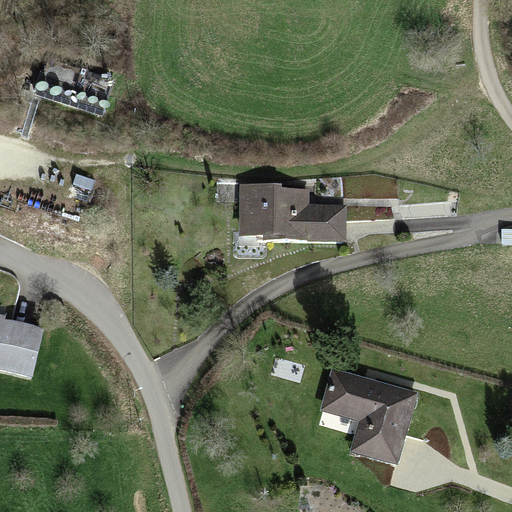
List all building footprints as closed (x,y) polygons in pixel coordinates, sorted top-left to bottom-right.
[(108,117),(119,83),(41,58),(30,93),(108,117)] [(233,191),(233,237),(335,238),(335,209),(302,209),(302,192),(233,191)] [(511,229),(496,230),(496,244),(511,244),(511,229)] [(36,334),(0,325),(0,370),(26,377),(36,334)] [(412,394),(325,370),(313,412),(352,423),(344,450),(393,463),(412,394)]
